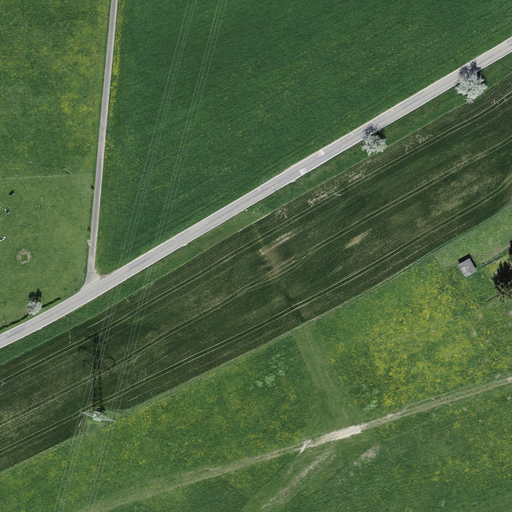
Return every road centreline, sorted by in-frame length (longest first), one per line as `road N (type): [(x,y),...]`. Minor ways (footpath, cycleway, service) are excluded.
road 1 (tertiary): [(0,341),(511,44)]
road 2 (track): [(90,292),(114,0)]
